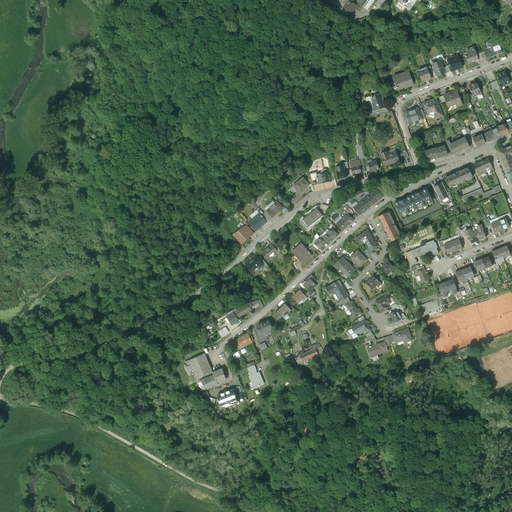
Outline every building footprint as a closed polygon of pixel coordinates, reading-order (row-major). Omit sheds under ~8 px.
[(361,0),(359,3),(364,7),(367,10),(370,6),(368,4),(371,0),(361,0)] [(352,4),(349,1),(341,12),(345,14),(348,11),(351,14),(355,9),(357,6),(353,3),(352,4)] [(359,3),(357,6),(355,9),(360,13),(364,7),(359,3)] [(494,39),(488,42),(490,47),(489,47),(490,51),(485,53),(484,53),(486,57),(487,58),(502,52),(498,42),(495,43),(494,39)] [(474,48),(470,49),(470,50),(466,52),(468,57),(466,58),(467,63),(471,62),(471,63),(478,60),(479,60),(477,55),(474,48)] [(458,56),(447,60),(449,65),(451,71),(462,67),(460,61),(458,56)] [(441,60),(432,64),(437,77),(446,73),(441,60)] [(427,69),(418,73),(422,82),(432,79),(430,73),(429,74),(427,69)] [(409,71),(400,74),(401,77),(394,79),(398,90),(407,86),(408,87),(414,85),(411,79),(410,80),(407,72),(409,72),(409,71)] [(505,72),(501,74),(498,76),(502,84),(505,83),(506,84),(510,82),(505,72)] [(476,82),(469,86),(471,89),(470,91),(471,92),(472,93),(473,94),(474,96),(481,93),(476,82)] [(457,91),(450,94),(450,93),(443,95),(446,101),(448,106),(455,103),(457,107),(462,105),(457,91)] [(369,96),(366,97),(365,97),(364,98),(365,99),(366,101),(367,102),(368,101),(369,103),(368,103),(369,106),(370,107),(371,107),(370,104),(371,103),(370,99),(377,96),(376,95),(381,93),(382,95),(381,92),(376,93),(375,95),(375,96),(372,97),(372,95),(371,95),(371,94),(370,94),(370,95),(369,95),(369,96)] [(377,96),(370,99),(371,103),(370,104),(371,107),(372,110),(370,111),(369,114),(369,116),(385,112),(383,105),(385,104),(382,95),(381,93),(376,95),(377,96)] [(436,99),(429,101),(428,101),(420,104),(422,109),(423,111),(425,110),(427,115),(428,115),(434,116),(434,117),(434,116),(435,118),(441,116),(440,112),(441,112),(436,99)] [(418,107),(405,112),(409,124),(422,119),(419,110),(418,107)] [(505,124),(498,127),(498,128),(502,136),(509,133),(505,125),(505,124)] [(498,128),(491,131),(495,139),(502,136),(498,128)] [(482,130),(471,134),(472,136),(473,139),(476,147),(488,142),(484,134),(482,131),(482,130)] [(491,131),(484,134),(488,142),(495,139),(491,131)] [(465,137),(461,139),(462,140),(458,142),(462,150),(470,146),(465,137)] [(458,140),(454,142),(454,144),(451,145),(453,151),(454,153),(462,150),(458,142),(458,140)] [(511,146),(511,145),(499,151),(502,160),(511,156),(511,155),(511,146)] [(435,149),(438,157),(448,154),(445,146),(435,149)] [(435,148),(425,151),(427,160),(438,156),(435,149),(435,148)] [(387,151),(380,154),(382,157),(381,157),(385,166),(392,163),(389,157),(388,154),(387,151)] [(396,151),(388,154),(389,157),(391,157),(393,163),(399,160),(396,151)] [(511,158),(511,156),(502,160),(508,173),(511,170),(511,158)] [(488,158),(481,162),(486,173),(493,169),(488,158)] [(376,160),(372,162),(372,163),(368,164),(371,171),(379,168),(376,160)] [(481,162),(474,165),(479,176),(486,173),(481,162)] [(359,165),(352,167),(353,174),(361,172),(359,165)] [(344,166),(341,167),(340,166),(336,167),(339,178),(346,176),(344,166)] [(468,167),(445,178),(450,187),(473,177),(468,167)] [(322,172),(322,174),(321,174),(323,182),(332,181),(329,172),(328,171),(327,170),(326,169),(324,169),(323,170),(322,171),(322,172)] [(317,172),(309,174),(312,185),(319,183),(317,175),(317,172)] [(306,181),(303,177),(293,185),(297,189),(300,193),(308,186),(309,185),(306,181)] [(441,184),(435,187),(439,196),(441,200),(448,197),(446,194),(441,184)] [(293,185),(289,189),(293,193),(297,189),(293,185)] [(496,193),(502,191),(500,185),(494,187),(496,193)] [(423,190),(417,192),(414,194),(410,196),(416,208),(419,207),(420,205),(421,204),(422,206),(427,204),(426,202),(428,201),(430,202),(432,201),(427,188),(423,190)] [(481,188),(463,197),(466,203),(484,194),(481,188)] [(377,189),(353,208),(360,215),(383,196),(377,189)] [(410,196),(407,197),(403,199),(401,200),(398,201),(394,203),(400,216),(403,215),(403,213),(405,212),(406,214),(411,211),(410,210),(412,209),(414,210),(416,208),(410,196)] [(276,204),(268,211),(268,210),(267,210),(273,217),(283,207),(278,201),(275,204),(276,204)] [(329,206),(322,204),(321,207),(320,210),(325,212),(327,212),(329,206)] [(317,208),(304,218),(310,226),(324,216),(322,214),(324,213),(325,212),(320,210),(321,207),(317,208)] [(273,217),(267,210),(264,213),(270,219),(272,216),(272,217),(273,217)] [(388,211),(377,217),(377,218),(378,217),(384,229),(383,229),(383,230),(395,224),(393,221),(394,221),(390,214),(388,211)] [(262,215),(260,214),(257,217),(256,216),(254,218),(249,222),(256,231),(267,221),(262,215)] [(348,214),(337,224),(343,231),(354,220),(348,214)] [(506,218),(498,221),(502,230),(509,227),(506,218)] [(498,221),(491,224),(491,225),(495,233),(502,230),(498,221)] [(395,224),(383,230),(384,230),(390,241),(389,242),(389,243),(401,237),(399,233),(400,233),(397,227),(396,227),(395,224)] [(242,228),(238,231),(238,232),(234,235),(242,243),(247,239),(247,238),(251,234),(248,229),(245,226),(242,229),(242,228)] [(333,228),(327,233),(333,240),(339,234),(333,228)] [(474,229),(471,230),(470,228),(464,231),(466,236),(466,237),(468,237),(471,243),(478,240),(475,231),(474,229)] [(478,230),(475,231),(478,240),(486,237),(483,229),(482,228),(478,230)] [(367,231),(364,233),(364,234),(360,236),(356,240),(357,240),(362,245),(365,243),(368,248),(372,252),(376,247),(367,231)] [(327,233),(322,238),(327,244),(328,245),(333,240),(327,233)] [(320,249),(327,244),(322,238),(320,237),(317,239),(318,240),(315,243),(316,245),(320,249)] [(459,238),(451,241),(455,250),(462,248),(459,238)] [(427,244),(405,253),(410,265),(417,262),(415,257),(430,252),(431,256),(439,253),(437,248),(437,247),(435,242),(434,242),(433,240),(426,243),(427,244)] [(451,241),(444,244),(447,253),(455,250),(451,241)] [(302,243),(292,252),(295,255),(293,257),(292,258),(295,261),(298,258),(303,264),(313,255),(309,252),(306,249),(307,249),(302,243)] [(507,245),(499,248),(503,257),(510,254),(507,245)] [(273,246),(263,255),(267,260),(278,251),(273,246)] [(372,252),(368,248),(364,252),(369,257),(373,254),(372,252)] [(499,248),(492,251),(495,260),(503,257),(499,248)] [(367,260),(358,251),(354,254),(355,255),(352,258),(356,262),(360,267),(367,260)] [(341,252),(336,257),(340,260),(343,257),(343,258),(346,256),(341,252)] [(489,256),(481,259),(484,268),(492,265),(489,256)] [(256,257),(246,266),(252,273),(262,265),(260,262),(256,257)] [(340,260),(335,264),(338,267),(345,260),(343,258),(343,257),(340,260)] [(481,259),(474,262),(477,271),(484,268),(481,259)] [(269,268),(263,260),(260,262),(262,265),(267,270),(269,268)] [(354,270),(345,260),(338,267),(343,272),(342,273),(346,277),(348,275),(354,270)] [(395,268),(388,261),(381,268),(386,274),(390,271),(391,272),(395,268)] [(418,269),(413,270),(418,284),(428,280),(423,266),(418,269)] [(470,266),(463,269),(466,278),(474,275),(470,266)] [(463,269),(455,272),(458,281),(466,278),(463,269)] [(477,283),(484,280),(481,274),(475,277),(477,283)] [(380,282),(374,276),(366,283),(372,289),(377,285),(380,282)] [(453,278),(445,281),(449,290),(450,295),(453,293),(455,294),(456,293),(457,293),(457,292),(456,288),(453,278)] [(310,279),(304,285),(309,291),(310,292),(312,289),(316,285),(310,279)] [(340,286),(337,281),(326,288),(330,294),(335,290),(337,292),(336,293),(340,301),(342,300),(348,296),(349,296),(342,285),(340,286)] [(445,281),(437,284),(441,293),(449,290),(445,281)] [(306,296),(300,290),(293,297),(299,303),(306,296)] [(384,296),(376,301),(380,308),(382,311),(389,307),(387,304),(391,302),(389,299),(388,299),(386,296),(384,296)] [(261,307),(255,311),(256,313),(264,307),(260,300),(257,301),(261,307)] [(436,300),(422,305),(425,313),(439,308),(436,300)] [(358,311),(352,301),(351,302),(346,305),(352,314),(349,315),(351,319),(362,313),(360,310),(358,311)] [(234,313),(237,318),(251,309),(250,307),(248,304),(242,308),(240,305),(233,310),(235,313),(234,313)] [(286,304),(279,311),(284,317),(291,310),(286,304)] [(235,313),(233,310),(226,314),(233,324),(239,320),(237,318),(234,313),(235,313)] [(394,311),(390,314),(395,322),(402,318),(397,310),(394,311)] [(284,317),(279,311),(274,316),(279,321),(284,317)] [(269,320),(264,323),(263,322),(257,325),(263,338),(266,336),(266,335),(272,332),(273,334),(275,333),(269,320)] [(360,322),(352,327),(356,334),(360,331),(361,333),(366,330),(367,332),(370,330),(364,320),(360,322)] [(219,330),(222,335),(230,331),(227,326),(219,330)] [(407,329),(394,334),(394,335),(388,337),(388,338),(390,344),(404,340),(405,341),(411,339),(407,329)] [(248,333),(234,340),(238,348),(252,341),(248,333)] [(385,341),(367,347),(371,357),(388,351),(386,345),(385,341)] [(316,348),(306,352),(308,356),(311,355),(312,358),(319,355),(318,353),(317,349),(316,348)] [(300,354),(300,355),(300,356),(298,357),(298,358),(297,359),(300,365),(304,363),(303,362),(312,358),(311,355),(308,356),(306,352),(305,353),(300,354)] [(206,353),(188,360),(189,363),(186,364),(189,371),(195,368),(199,379),(203,378),(210,375),(215,374),(214,371),(206,353)] [(214,371),(215,374),(210,375),(214,385),(219,383),(219,381),(227,378),(224,367),(214,371)] [(252,376),(251,377),(253,382),(250,383),(252,389),(265,384),(260,373),(258,374),(257,371),(251,373),(252,376)] [(210,375),(203,378),(206,387),(214,385),(210,375)] [(230,389),(227,390),(225,391),(222,392),(219,394),(220,398),(221,401),(223,404),(225,403),(226,406),(237,402),(236,399),(238,398),(237,395),(236,392),(234,388),(231,389),(230,389)]
